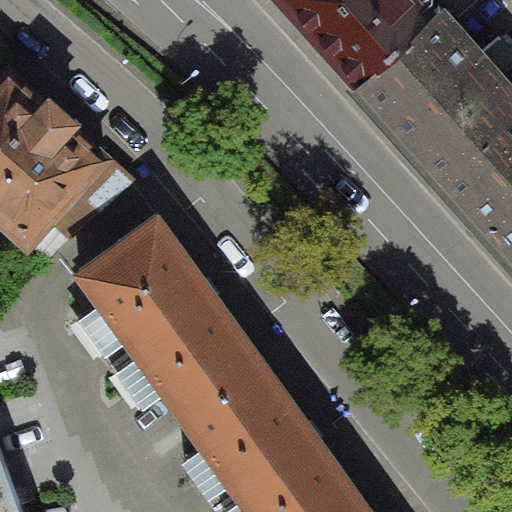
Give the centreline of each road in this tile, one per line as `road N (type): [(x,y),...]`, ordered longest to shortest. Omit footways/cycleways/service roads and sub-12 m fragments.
road 1 (residential): [(32,0),(106,62),(184,154),(428,446),(461,511)]
road 2 (secondary): [(204,0),(364,156),(511,328)]
